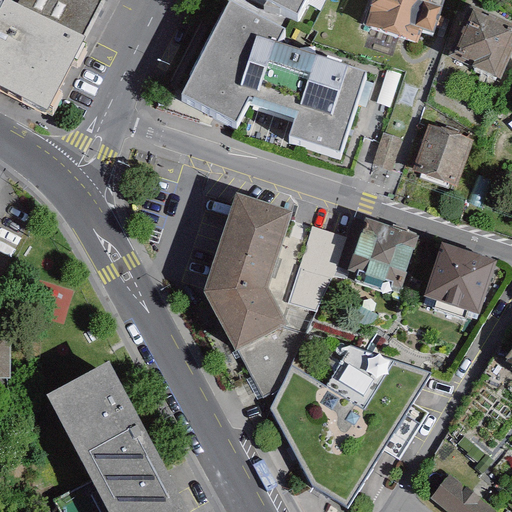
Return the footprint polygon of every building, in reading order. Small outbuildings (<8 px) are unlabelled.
[(91,0),(21,0),(14,15),(82,52),(107,8),(91,0)] [(91,0),(107,8),(111,0),(91,0)] [(251,0),(300,25),(313,0),(251,0)] [(433,0),(374,0),(364,33),(418,50),(421,38),(434,42),(446,5),(433,1),(433,0)] [(4,11),(0,19),(0,100),(44,124),(82,52),(14,15),(4,11)] [(369,82),(280,54),(288,39),(232,11),(184,105),(239,134),(253,107),(300,122),(292,146),(343,162),(369,82)] [(447,63),(499,85),(511,55),(511,31),(469,13),(447,63)] [(473,144),(429,130),(412,179),(456,193),(473,144)] [(396,169),(404,140),(384,134),(376,164),(396,169)] [(239,202),(207,302),(240,363),(292,335),(272,298),(296,220),(239,202)] [(422,242),(370,226),(353,280),(405,297),(422,242)] [(312,227),(304,247),(327,255),(334,236),(312,227)] [(500,269),(446,252),(429,306),(483,323),(500,269)] [(68,323),(76,301),(50,291),(42,313),(68,323)] [(0,386),(11,386),(11,337),(0,337),(0,386)] [(329,392),(294,370),(274,415),(315,493),(345,511),(353,511),(434,379),(352,351),(329,392)] [(511,353),(503,365),(511,372),(511,353)] [(189,511),(111,363),(48,396),(108,511),(189,511)] [(493,511),(451,480),(431,505),(440,511),(493,511)]
